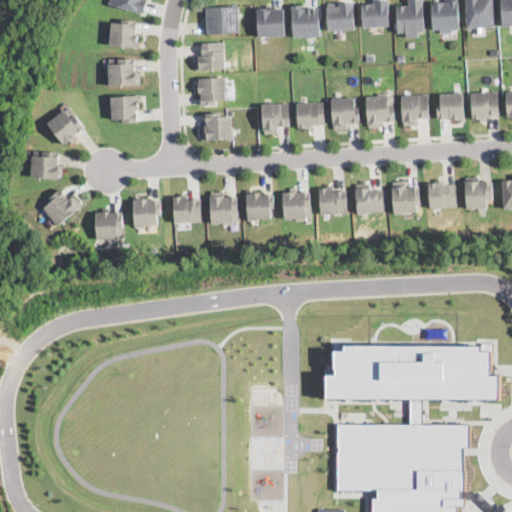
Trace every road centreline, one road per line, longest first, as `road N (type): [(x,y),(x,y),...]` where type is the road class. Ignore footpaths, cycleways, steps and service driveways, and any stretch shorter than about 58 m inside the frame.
road 1 (residential): [(105,170),(511,146)]
road 2 (residential): [(179,0),(169,46),(173,166)]
